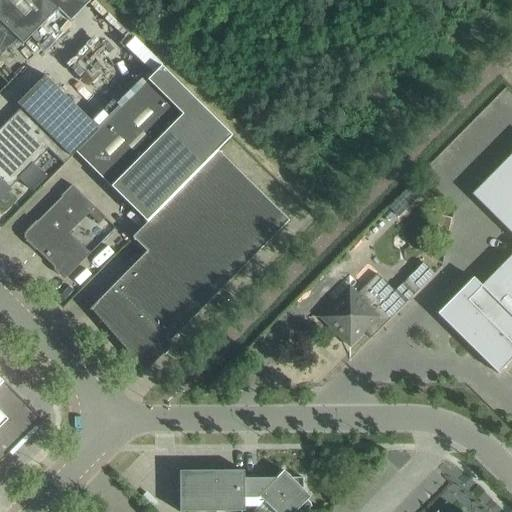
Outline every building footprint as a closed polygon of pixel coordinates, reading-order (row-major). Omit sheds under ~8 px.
[(0,0),(0,54),(1,56),(17,39),(23,45),(32,36),(46,50),(77,19),(76,17),(92,0),(0,0)] [(99,129),(76,153),(111,188),(147,223),(218,151),(233,137),(198,105),(160,67),(147,80),(99,129)] [(32,120),(60,91),(45,76),(16,104),(21,108),(0,129),(0,200),(10,190),(8,189),(48,149),(64,165),(71,158),(32,120)] [(97,303),(89,310),(90,312),(93,309),(147,362),(167,342),(172,347),(173,346),(170,342),(289,221),(218,151),(147,223),(132,238),(147,252),(97,303)] [(511,154),(472,195),(489,212),(505,228),(511,235),(511,255),(481,287),(473,279),(438,314),(498,374),(511,359),(511,154)] [(416,181),(389,207),(399,218),(426,191),(416,181)] [(60,196),(61,197),(37,222),(36,221),(25,232),(27,233),(27,240),(25,241),(35,251),(36,250),(54,268),(54,270),(59,276),(62,276),(65,279),(90,254),(69,233),(95,208),(72,185),(60,196)] [(422,260),(426,263),(424,265),(423,264),(405,283),(415,293),(442,267),(442,263),(431,252),(426,252),(422,255),(422,260)] [(334,304),(321,318),(350,346),(357,339),(364,332),(371,339),(405,303),(407,302),(406,301),(405,303),(398,310),(387,299),(382,305),(365,288),(366,287),(365,286),(364,287),(350,274),(327,297),(334,304)] [(0,463),(42,421),(3,382),(2,383),(0,380),(0,463)] [(180,473),(179,483),(179,511),(244,511),(244,507),(246,476),(244,471),(180,473)] [(284,471),(267,488),(258,479),(246,476),(244,507),(258,507),(253,511),(296,511),(311,497),(303,490),(303,478),(291,478),(284,471)]
